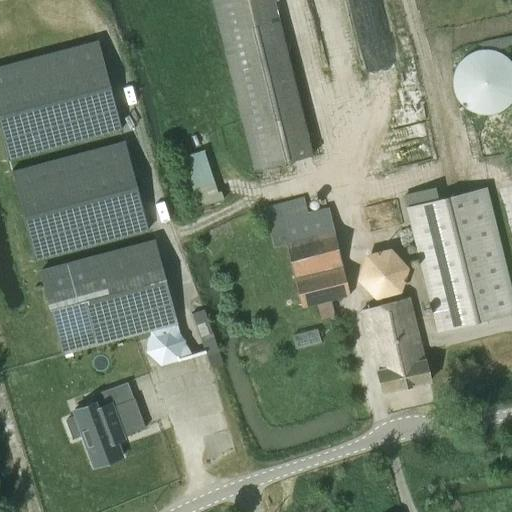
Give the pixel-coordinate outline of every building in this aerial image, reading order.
[(213,0),(253,168),(311,155),(274,0),(213,0)] [(96,42),(0,67),(0,131),(7,159),(120,129),(96,42)] [(511,66),(508,61),(503,58),(496,55),(492,54),(485,53),(482,54),(475,56),(468,60),(464,64),(461,68),(458,74),(457,79),(456,84),(457,90),(458,96),(461,101),(464,105),(468,108),(473,112),(478,114),(486,115),(492,115),(499,113),(504,110),(508,106),(511,102),(511,66)] [(123,142),(11,172),(34,260),(147,230),(123,142)] [(511,311),(511,300),(484,187),(437,199),(434,187),(403,195),(437,331),(511,311)] [(349,296),(327,207),(307,212),(303,197),(263,207),(273,247),(286,244),(301,307),(317,304),(320,319),(333,316),(329,300),(349,296)] [(153,240),(39,271),(62,354),(151,330),(152,336),(150,337),(160,364),(160,365),(184,358),(177,330),(153,240)] [(400,292),(407,268),(389,251),(364,255),(357,281),(375,298),(400,292)] [(423,359),(408,297),(361,310),(376,370),(375,370),(380,393),(430,382),(424,359),(423,359)] [(210,368),(221,364),(222,364),(203,309),(191,313),(210,368)] [(74,416),(65,420),(72,439),(71,439),(71,441),(82,437),(93,467),(121,457),(115,439),(121,437),(122,439),(123,438),(122,436),(144,427),(134,398),(132,398),(111,406),(110,403),(105,405),(96,408),(94,403),(72,411),(74,416)]
